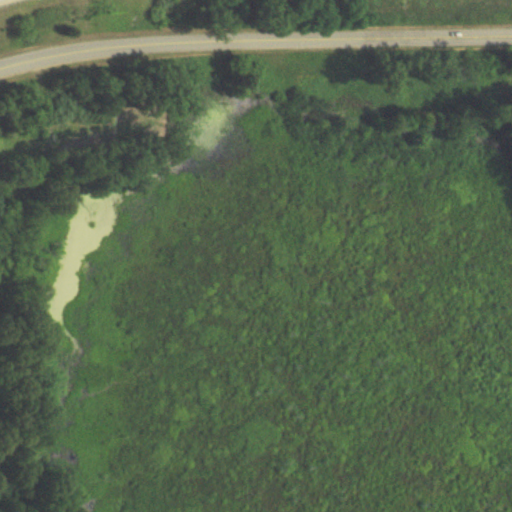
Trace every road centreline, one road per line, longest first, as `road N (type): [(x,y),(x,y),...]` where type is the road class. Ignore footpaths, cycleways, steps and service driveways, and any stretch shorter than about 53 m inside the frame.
road 1 (tertiary): [(196,42),(511,34)]
road 2 (tertiary): [(0,70),(196,42)]
